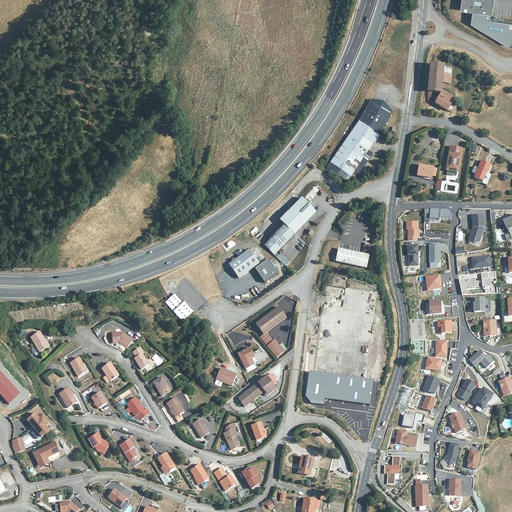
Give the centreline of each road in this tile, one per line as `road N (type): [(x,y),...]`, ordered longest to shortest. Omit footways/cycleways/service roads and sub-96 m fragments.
road 1 (trunk): [(0,291),(103,284),(180,257),(222,232),(282,183),(322,134),(384,0)]
road 2 (trunk): [(369,0),(307,133),(232,210),(174,246),(111,271),(0,280)]
road 3 (residential): [(293,421),(317,243),(348,200),(395,188)]
road 4 (unclassified): [(369,460),(403,345),(389,247),(392,205)]
road 5 (residential): [(467,336),(432,436),(432,477)]
road 6 (residential): [(80,479),(136,479),(217,511)]
road 7 (residential): [(174,443),(124,359),(86,341)]
road 8 (residential): [(454,205),(451,257),(467,336)]
road 9 (unclassified): [(422,0),(405,119)]
